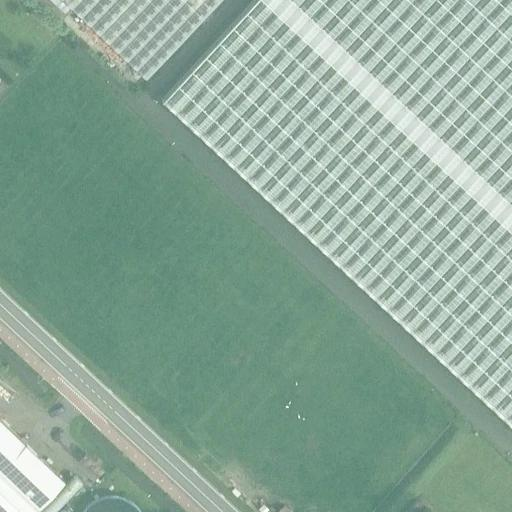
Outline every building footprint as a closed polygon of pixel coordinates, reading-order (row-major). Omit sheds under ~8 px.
[(61,0),(145,79),(219,0),(61,0)] [(511,0),(253,0),(162,98),(511,424),(511,0)] [(0,489),(23,511),(36,511),(64,481),(0,419),(0,489)] [(23,511),(0,489),(0,511),(23,511)] [(134,511),(130,507),(125,505),(119,503),(114,502),(107,503),(101,505),(96,507),(92,511),(90,511),(134,511)]
